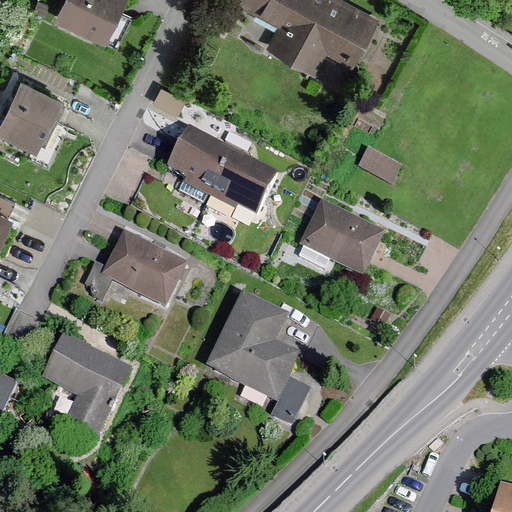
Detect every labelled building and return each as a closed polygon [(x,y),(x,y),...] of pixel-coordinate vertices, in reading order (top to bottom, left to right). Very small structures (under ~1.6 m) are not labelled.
[(68,0),(62,14),(103,34),(100,40),(116,47),(130,18),(114,10),(119,0),(68,0)] [(240,0),(285,24),(272,46),(312,68),(330,36),(353,48),(369,19),(335,0),(325,0),(325,1),(323,0),(240,0)] [(222,1),(209,26),(221,33),(235,8),(222,1)] [(0,127),(36,145),(49,120),(55,123),(65,103),(22,83),(0,127)] [(186,100),(161,86),(153,102),(177,116),(186,100)] [(210,198),(214,190),(232,156),(224,151),(225,151),(188,132),(168,170),(186,179),(179,193),(204,205),(208,197),(210,198)] [(400,170),(369,153),(360,168),(392,185),(400,170)] [(240,159),(232,156),(214,190),(230,198),(228,201),(257,216),(277,177),(240,158),(240,159)] [(0,233),(15,203),(0,195),(0,233)] [(331,260),(362,275),(382,236),(360,225),(358,227),(347,222),(348,219),(324,207),(304,246),(305,247),(299,258),(325,271),(331,260)] [(131,290),(165,306),(184,267),(162,256),(161,259),(149,253),(150,251),(126,238),(108,274),(96,268),(86,287),(91,290),(91,292),(91,294),(93,297),(94,298),(96,299),(103,302),(115,278),(132,287),(131,290)] [(245,303),(213,368),(274,397),(273,399),(281,403),(274,417),(291,425),(308,391),(284,379),(294,360),(270,348),(283,321),(245,303)] [(107,362),(65,341),(45,379),(86,399),(77,417),(100,429),(109,411),(113,413),(116,407),(112,405),(129,373),(114,366),(113,368),(106,365),(107,362)] [(511,511),(511,501),(501,498),(496,511),(511,511)]
